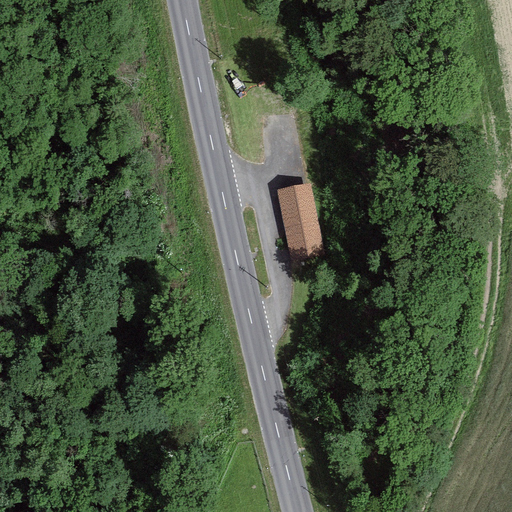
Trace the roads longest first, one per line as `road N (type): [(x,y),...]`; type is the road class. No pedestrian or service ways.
road 1 (tertiary): [(183,0),(295,511)]
road 2 (track): [(409,511),(466,331),(490,196),(475,54)]
